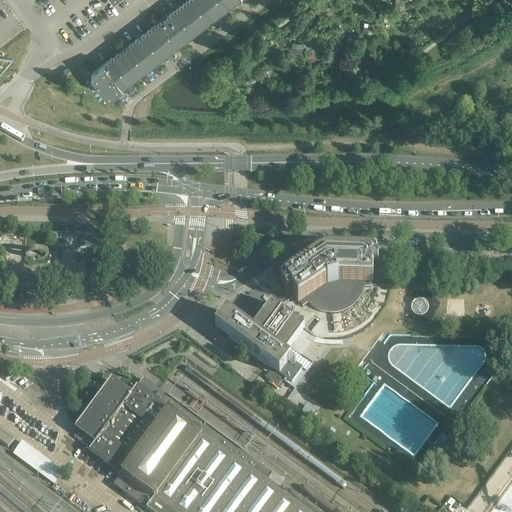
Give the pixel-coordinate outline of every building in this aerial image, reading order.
[(193,34),(237,0),(236,0),(187,0),(179,7),(177,8),(174,10),(172,12),(168,15),(161,21),(156,24),(128,46),(123,49),(98,69),(91,74),(94,77),(102,88),(109,97),(132,80),(135,77),(138,75),(173,48),(175,47),(178,45),(186,39),(189,36),(193,34)] [(405,10),(406,0),(404,0),(395,0),(395,9),(400,9),(400,10),(405,10)] [(511,6),(511,2),(510,0),(502,0),(501,1),(508,10),(511,6)] [(389,22),(390,12),(384,11),(385,11),(380,11),(379,21),(389,22)] [(373,34),(374,24),(369,24),(369,23),(364,23),(363,33),(373,34)] [(320,38),(315,32),(311,35),(315,41),(320,38)] [(357,46),(358,36),(348,35),(347,45),(357,46)] [(301,54),(302,44),(297,43),(292,42),(291,53),(301,54)] [(341,58),(342,49),(338,48),(338,47),(332,46),(331,57),(341,58)] [(266,81),(267,70),(262,70),(262,69),(257,69),(256,79),(261,80),(266,81)] [(99,247),(99,234),(69,233),(68,245),(99,247)] [(330,254),(330,248),(325,248),(321,249),(318,251),(316,252),(319,258),(319,257),(322,256),(324,255),(326,255),(328,255),(330,254)] [(373,283),(373,271),(378,271),(378,272),(378,270),(378,268),(378,265),(378,263),(377,261),(377,259),(377,258),(376,255),(333,254),(330,254),(328,255),(326,255),(324,255),(322,256),(319,257),(319,258),(318,258),(316,259),(298,271),(281,283),(282,285),(282,287),(283,289),(283,290),(284,290),(284,291),(284,292),(285,294),(286,295),(287,297),(284,299),(281,301),(274,306),(272,305),(269,308),(254,328),(251,332),(254,334),(291,361),(285,356),(305,329),(277,309),(283,305),(286,302),(293,298),(298,305),(300,304),(303,308),(314,300),(316,301),(317,302),(319,303),(320,304),(322,305),(324,305),(325,306),(327,306),(329,307),(331,307),(332,307),(334,307),(336,306),(338,306),(339,306),(341,305),(343,304),(344,304),(345,303),(347,302),(349,300),(350,299),(351,298),(352,297),(353,296),(353,295),(354,293),(355,292),(356,290),(356,289),(357,288),(371,288),(371,283),(373,283)] [(292,362),(291,361),(254,334),(251,332),(227,314),(217,328),(229,336),(228,337),(229,338),(267,366),(292,385),(303,370),(300,368),(295,364),(292,362)] [(143,354),(145,358),(176,342),(174,337),(143,354)] [(219,366),(190,345),(188,348),(217,370),(219,366)] [(304,511),(266,483),(271,475),(143,381),(138,387),(131,396),(111,382),(76,430),(79,432),(91,442),(97,446),(91,454),(108,466),(121,476),(114,486),(147,511),(154,500),(164,508),(160,511),(304,511)] [(0,442),(8,448),(13,441),(0,431),(0,442)] [(91,442),(79,432),(74,438),(87,448),(91,442)] [(23,442),(21,444),(13,455),(53,486),(64,472),(23,442)] [(511,511),(511,476),(509,480),(511,481),(488,511),(511,511)]
